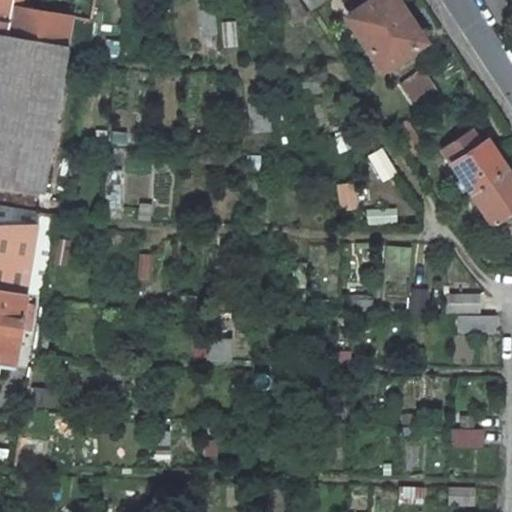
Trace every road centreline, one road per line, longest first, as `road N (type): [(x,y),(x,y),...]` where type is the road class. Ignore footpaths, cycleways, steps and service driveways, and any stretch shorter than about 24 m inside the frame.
road 1 (track): [(508,483),(81,473)]
road 2 (track): [(511,370),(108,361)]
road 3 (track): [(449,232),(155,227)]
road 4 (track): [(511,289),(487,281),(449,232),(344,66)]
